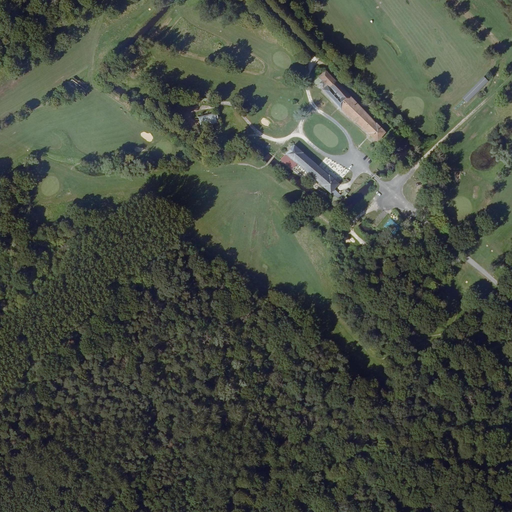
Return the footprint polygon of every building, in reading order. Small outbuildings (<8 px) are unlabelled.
[(348,100),(323,73),(310,84),(312,87),(316,90),(320,90),(336,109),(346,119),(375,144),(385,132),(376,123),(375,125),(348,100)] [(67,87),(82,95),(87,86),(73,77),(67,87)] [(467,103),(488,82),(484,78),(462,98),(467,103)] [(201,126),(219,124),(218,113),(200,115),(201,126)] [(295,144),(285,155),(295,164),(297,162),(332,193),(340,184),(295,144)] [(283,157),(280,160),(293,169),(295,165),(283,157)]
